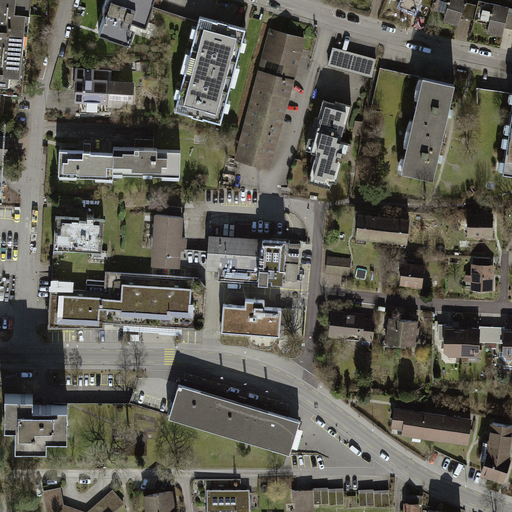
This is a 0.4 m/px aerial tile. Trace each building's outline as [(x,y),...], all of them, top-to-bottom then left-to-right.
[(25,0),(0,0),(0,14),(24,18),(25,0)] [(155,0),(108,0),(106,9),(110,11),(103,30),(132,40),(138,20),(147,23),(155,0)] [(418,0),(379,0),(379,1),(415,12),(418,0)] [(459,0),(422,0),(419,12),(453,22),(459,0)] [(503,0),(463,0),(456,23),(493,34),(503,0)] [(511,0),(505,0),(496,34),(511,38),(511,0)] [(24,19),(0,16),(0,95),(18,97),(24,19)] [(249,31),(205,19),(180,107),(223,119),(249,31)] [(311,39),(273,29),(237,159),(274,169),(311,39)] [(379,60),(339,48),(334,66),(374,77),(379,60)] [(118,72),(79,70),(78,103),(144,105),(145,86),(117,85),(118,72)] [(456,85),(424,77),(413,126),(445,132),(456,85)] [(511,91),(477,88),(478,108),(511,113),(511,91)] [(0,121),(17,123),(19,99),(0,97),(0,121)] [(358,107),(320,98),(299,188),(336,197),(358,107)] [(444,134),(413,127),(402,175),(433,182),(444,134)] [(18,132),(0,130),(0,156),(16,158),(18,132)] [(511,135),(509,135),(503,174),(511,175),(511,135)] [(196,149),(128,149),(125,176),(196,179),(196,149)] [(126,154),(94,153),(74,153),(74,175),(125,176),(126,154)] [(185,215),(156,213),(152,264),(181,266),(183,246),(188,246),(189,236),(183,235),(185,215)] [(383,216),(359,213),(356,239),(380,241),(383,216)] [(494,214),(468,214),(468,237),(494,237),(494,214)] [(410,219),(383,216),(380,241),(408,244),(410,219)] [(114,223),(60,218),(57,250),(112,254),(114,223)] [(209,231),(206,267),(219,268),(218,280),(284,284),(285,280),(298,280),(300,240),(287,239),(287,236),(209,231)] [(352,258),(328,255),(326,272),(350,275),(352,258)] [(474,257),(474,263),(471,263),(471,274),(466,274),(466,281),(471,281),(471,290),(494,291),(495,265),(490,264),(491,258),(474,257)] [(425,265),(403,262),(400,285),(422,288),(425,265)] [(108,290),(55,289),(54,326),(110,325),(110,321),(203,325),(205,283),(197,275),(108,272),(108,290)] [(223,300),(221,331),(280,335),(282,305),(265,303),(266,297),(245,295),(245,302),(223,300)] [(366,313),(331,310),(328,337),(374,342),(376,319),(366,318),(366,313)] [(418,321),(389,317),(386,345),(406,348),(407,345),(415,346),(418,321)] [(461,356),(463,330),(456,329),(453,326),(446,326),(446,324),(439,324),(439,340),(444,340),(443,351),(447,355),(461,356)] [(463,330),(461,356),(474,357),(480,352),(481,342),(492,342),(492,327),(481,326),(480,328),(472,328),(469,330),(463,330)] [(504,327),(492,327),(492,342),(504,343),(503,353),(508,358),(511,358),(511,328),(505,329),(504,327)] [(204,392),(179,384),(169,418),(235,438),(245,405),(204,392)] [(38,395),(10,395),(10,425),(20,425),(20,448),(48,448),(49,437),(70,437),(70,406),(38,406),(38,395)] [(300,422),(245,405),(235,438),(290,456),(300,422)] [(469,446),(474,419),(394,406),(391,429),(403,430),(402,435),(469,446)] [(511,447),(511,425),(492,422),(488,452),(481,475),(504,484),(511,460),(511,458),(511,447)] [(66,503),(62,483),(44,483),(46,511),(118,511),(126,505),(112,489),(87,509),(66,503)] [(387,487),(350,491),(352,511),(390,508),(387,487)] [(344,488),(295,491),(296,511),(315,511),(315,505),(345,503),(344,488)] [(250,511),(251,490),(208,490),(208,511),(250,511)] [(176,511),(173,491),(143,497),(146,511),(176,511)] [(419,511),(420,503),(404,503),(403,511),(419,511)]
